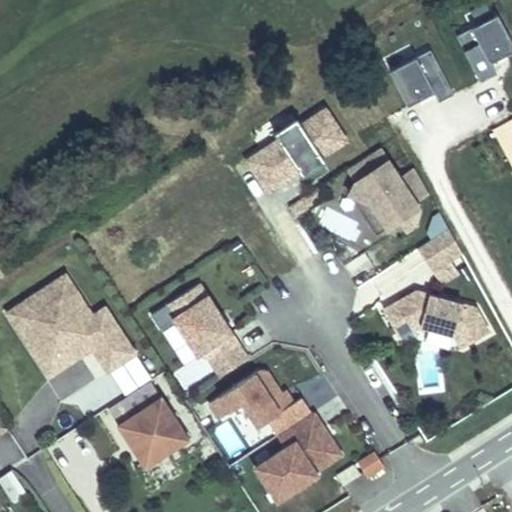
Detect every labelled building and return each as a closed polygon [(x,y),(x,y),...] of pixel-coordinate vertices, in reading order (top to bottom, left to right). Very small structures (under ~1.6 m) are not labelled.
[(511,47),(511,36),(498,11),(458,32),(482,76),(497,68),(492,59),(511,47)] [(455,90),(432,46),(391,68),(409,102),(435,89),(440,98),(455,90)] [(348,137),(327,106),(302,122),(280,137),(248,158),(269,189),(300,169),(304,174),(327,159),(324,153),(348,137)] [(280,137),(302,122),(298,115),(275,131),(280,137)] [(511,116),(492,127),(499,139),(511,131),(511,116)] [(511,131),(499,139),(511,165),(511,131)] [(380,145),(347,166),(355,178),(349,191),(351,192),(379,206),(390,224),(400,218),(407,229),(417,222),(420,205),(415,198),(428,190),(415,166),(400,176),(380,145)] [(313,200),(327,191),(322,183),(307,192),(313,200)] [(294,212),(313,200),(307,192),(289,204),(294,212)] [(379,206),(351,192),(378,232),(390,224),(379,206)] [(317,210),(339,257),(372,242),(350,194),(317,210)] [(462,250),(448,226),(417,246),(433,269),(462,250)] [(368,256),(347,266),(354,283),(376,273),(368,256)] [(7,310),(20,329),(35,320),(55,351),(40,361),(49,374),(92,346),(107,370),(134,352),(104,306),(92,314),(65,272),(7,310)] [(248,357),(199,281),(150,313),(160,327),(174,317),(199,355),(205,351),(220,375),(248,357)] [(489,330),(476,306),(417,289),(384,308),(399,335),(421,323),(455,333),(462,346),(489,330)] [(20,329),(40,361),(55,351),(35,320),(20,329)] [(277,433),(278,432),(312,411),(302,395),(293,401),(289,403),(281,391),(267,370),(259,368),(209,401),(219,416),(243,401),(258,425),(267,419),(277,433)] [(118,421),(116,422),(144,466),(189,437),(160,393),(159,394),(148,379),(108,406),(118,421)] [(281,391),(289,403),(293,401),(285,388),(281,391)] [(313,410),(312,411),(278,432),(287,446),(256,466),(269,487),(285,477),(293,489),(317,473),(315,470),(341,453),(329,436),(323,440),(317,431),(324,427),(313,410)] [(329,436),(324,427),(317,431),(323,440),(329,436)] [(12,432),(0,438),(0,466),(2,470),(26,457),(12,432)] [(386,466),(376,451),(359,462),(369,477),(386,466)] [(355,463),(337,475),(344,485),(362,474),(355,463)] [(293,489),(285,477),(269,487),(277,499),(293,489)]
